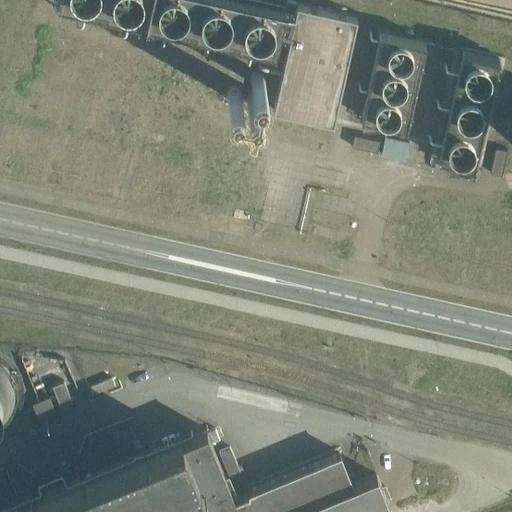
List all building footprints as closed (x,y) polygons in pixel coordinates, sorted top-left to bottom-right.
[(272,65),(281,67),(272,109),(332,122),(356,16),(335,11),(334,11),(287,0),(285,8),(248,0),(56,0),(56,2),(204,36),(215,38),(275,52),(272,65)] [(358,116),(400,126),(400,129),(405,130),(406,127),(425,41),(377,30),(358,116)] [(428,163),(430,163),(429,167),(434,168),(434,164),(478,174),(504,58),(454,46),(454,47),(428,163)] [(379,139),(353,133),(351,145),(376,151),(379,139)] [(380,153),(404,159),(408,141),(384,136),(380,153)] [(489,172),(500,175),(506,149),(495,147),(489,172)] [(9,391),(9,384),(7,378),(3,372),(1,369),(0,367),(0,413),(3,409),(7,404),(9,397),(9,391)] [(51,385),(60,405),(71,400),(67,391),(63,380),(51,385)] [(37,414),(53,407),(48,396),(38,400),(32,402),(34,408),(37,414)] [(339,452),(337,453),(248,489),(249,492),(234,498),(205,430),(189,436),(189,437),(182,440),(181,439),(180,437),(76,480),(0,511),(370,511),(389,504),(376,474),(352,484),(339,452)] [(239,470),(229,446),(226,447),(218,451),(228,474),(239,470)]
